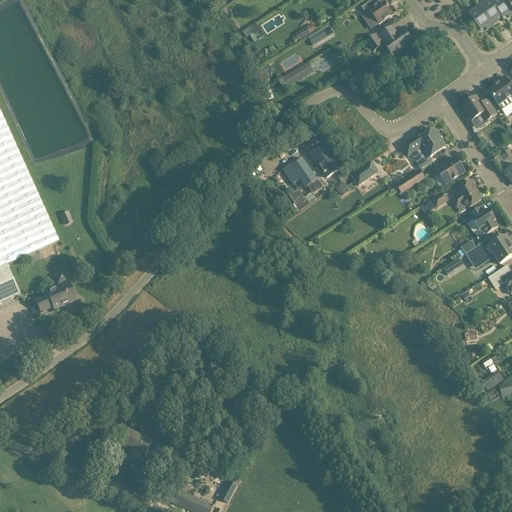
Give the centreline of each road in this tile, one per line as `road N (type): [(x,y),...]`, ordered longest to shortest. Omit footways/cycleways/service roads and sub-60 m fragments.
road 1 (unclassified): [(0,398),(113,313),(283,119),(341,92),(389,129),(441,98)]
road 2 (unclassified): [(174,511),(0,439)]
road 3 (residential): [(511,208),(441,98)]
